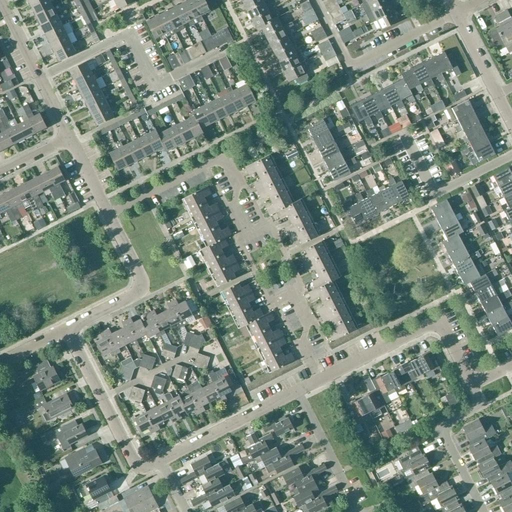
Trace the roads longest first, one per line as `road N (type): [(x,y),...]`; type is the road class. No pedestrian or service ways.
road 1 (residential): [(160,461),(141,474),(67,328),(144,289),(108,214)]
road 2 (residential): [(471,384),(438,319),(322,379)]
road 3 (residential): [(483,511),(439,424),(480,403),(471,384)]
road 4 (residential): [(67,138),(0,0)]
road 5 (residential): [(296,392),(160,461)]
road 6 (residential): [(353,511),(296,392)]
road 7 (residential): [(108,214),(216,159)]
road 8 (residential): [(349,68),(456,13)]
